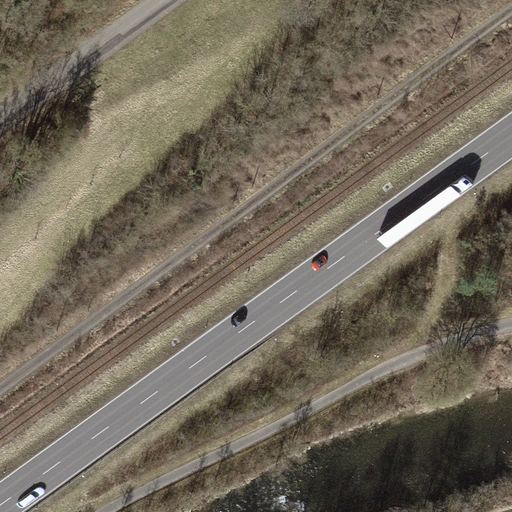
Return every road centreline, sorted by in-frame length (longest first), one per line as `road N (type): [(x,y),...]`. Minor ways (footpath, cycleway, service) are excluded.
road 1 (primary): [(511,136),(0,507)]
road 2 (unclassified): [(170,0),(0,120)]
